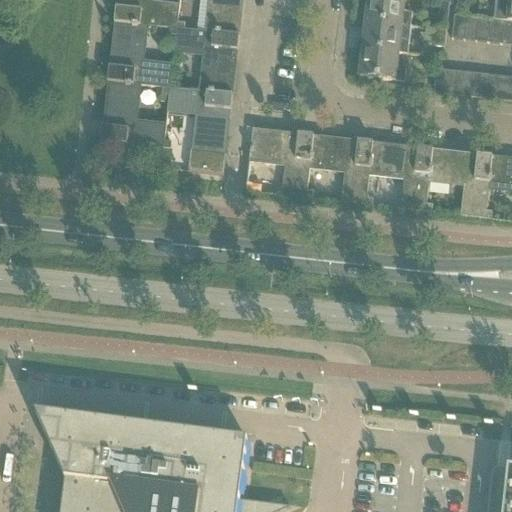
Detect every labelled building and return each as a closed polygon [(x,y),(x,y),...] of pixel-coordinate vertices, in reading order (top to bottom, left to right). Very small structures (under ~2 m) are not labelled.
[(118,0),(116,25),(148,28),(164,30),(169,30),(176,31),(177,25),(179,7),(151,4),(151,0),(118,0)] [(208,0),(209,0),(205,34),(240,38),(240,37),(244,0),(208,0)] [(367,21),(366,23),(411,28),(412,15),(404,11),(405,0),(370,0),(368,22),(367,21)] [(511,0),(497,0),(495,21),(504,22),(511,23),(511,0)] [(439,22),(448,23),(450,5),(441,4),(439,22)] [(451,40),(464,42),(466,18),(454,17),(451,40)] [(464,42),(476,43),(479,20),(466,18),(464,42)] [(476,43),(489,44),(491,21),(479,20),(476,43)] [(491,21),(489,44),(501,46),(504,22),(495,21),(491,21)] [(501,46),(511,47),(511,23),(504,22),(501,46)] [(363,50),(363,51),(399,54),(407,55),(411,28),(366,23),(366,25),(368,25),(365,50),(363,50)] [(116,25),(109,84),(141,88),(163,90),(169,91),(170,85),(172,67),(144,64),(148,28),(116,25)] [(175,38),(173,57),(202,60),(198,94),(233,98),(240,38),(205,34),(184,32),(176,31),(175,38)] [(436,48),(435,49),(444,50),(446,32),(437,32),(436,48)] [(399,54),(363,51),(363,52),(365,52),(362,78),(360,78),(360,79),(394,83),(394,84),(404,85),(406,70),(398,67),(399,54)] [(435,95),(447,96),(449,72),(437,71),(435,95)] [(447,96),(459,98),(462,74),(449,72),(447,96)] [(459,98),(471,99),(474,75),(462,74),(459,98)] [(471,99),(483,100),(486,76),(474,75),(471,99)] [(483,100),(495,102),(498,78),(486,76),(483,100)] [(495,102),(507,103),(510,79),(498,78),(495,102)] [(106,113),(103,144),(163,151),(163,144),(165,126),(138,123),(141,88),(109,84),(106,113)] [(169,98),(167,116),(196,119),(192,154),(190,174),(224,177),(226,158),(233,98),(198,94),(178,92),(169,91),(169,98)] [(308,194),(311,171),(314,139),(271,134),(253,132),(250,164),(271,166),(287,168),(284,199),(307,201),(308,194)] [(368,200),(370,178),(374,145),(314,139),(311,171),(347,175),(344,205),(367,208),(368,200)] [(428,207),(430,184),(434,152),(374,145),(370,178),(407,182),(404,212),(427,214),(428,207)] [(487,213),(490,191),(493,158),(434,152),(430,184),(466,188),(463,218),(486,221),(487,213)] [(511,160),(493,158),(490,191),(511,193),(511,160)] [(161,163),(160,170),(170,171),(171,164),(161,163)] [(247,187),(246,194),(254,195),(254,188),(247,187)] [(248,443),(36,415),(66,483),(62,511),(286,511),(292,509),(271,507),(240,503),(248,443)]
